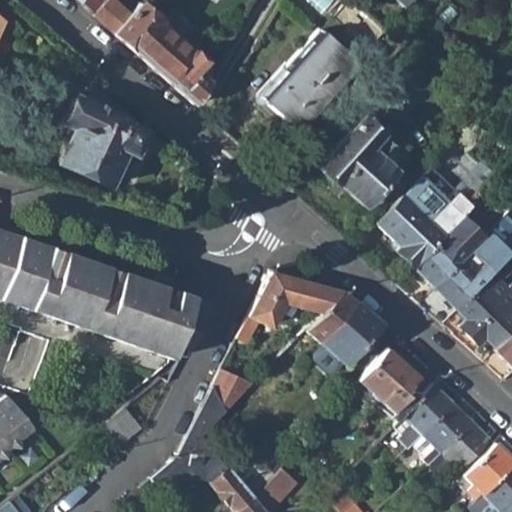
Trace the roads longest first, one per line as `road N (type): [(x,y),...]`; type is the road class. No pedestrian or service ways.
road 1 (residential): [(266,199),(336,251),(511,412)]
road 2 (residential): [(229,250),(224,306),(160,443),(75,511)]
road 3 (residential): [(41,0),(266,199)]
road 4 (residential): [(229,250),(169,240),(0,185)]
road 5 (unknown): [(200,140),(273,0)]
road 6 (unknown): [(57,201),(32,269),(0,312)]
